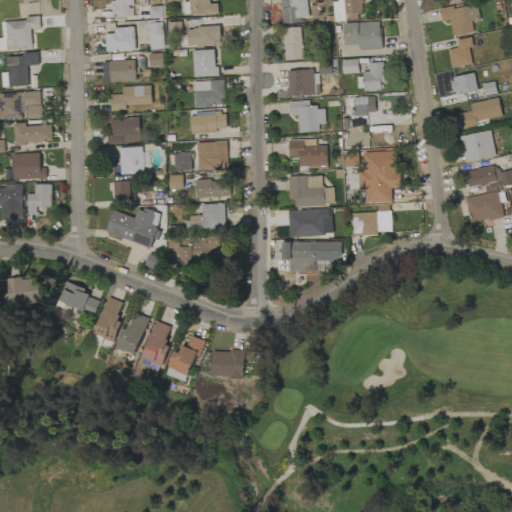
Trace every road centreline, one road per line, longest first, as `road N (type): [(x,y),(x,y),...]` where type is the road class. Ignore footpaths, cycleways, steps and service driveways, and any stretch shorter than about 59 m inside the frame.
road 1 (tertiary): [(511,260),(448,235),(292,322),(267,325),(77,249),(0,247)]
road 2 (residential): [(257,0),(267,325)]
road 3 (residential): [(79,0),(77,249)]
road 4 (residential): [(418,0),(448,235)]
